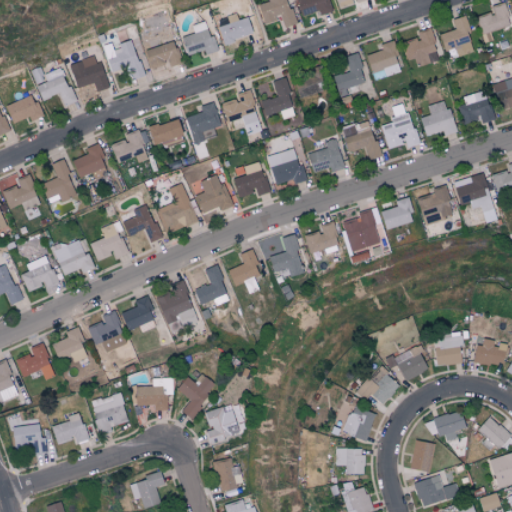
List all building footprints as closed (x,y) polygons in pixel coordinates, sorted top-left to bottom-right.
[(267,0),(268,2),(257,5),(263,25),(279,21),(280,28),(293,24),(286,0),(267,0)] [(318,16),(332,11),(328,0),(294,0),(300,17),(317,12),(318,16)] [(335,0),(338,8),(354,3),(354,4),(364,0),(335,0)] [(480,34),(509,24),(502,2),(488,6),(490,11),(474,16),(480,34)] [(214,20),(223,44),(252,33),(246,17),(237,21),(234,13),(214,20)] [(443,51),(453,48),(455,56),(472,52),(463,15),(451,18),(454,29),(438,33),(443,51)] [(191,25),(193,33),(180,36),(186,55),(203,49),(204,54),(217,50),(212,35),(208,36),(204,21),(191,25)] [(400,42),(406,60),(414,58),(417,66),(438,60),(428,27),(416,31),(417,37),(400,42)] [(131,78),(142,75),(131,39),(118,43),(120,51),(114,53),(111,43),(102,45),(110,72),(128,66),(131,78)] [(379,44),(381,49),(364,54),(372,80),(399,71),(395,56),(397,55),(392,39),(379,44)] [(179,63),(174,42),(144,48),(149,69),(179,63)] [(343,56),(347,71),(331,76),(338,97),(345,94),(343,88),(364,81),(355,52),(343,56)] [(67,64),(75,87),(92,82),(95,91),(106,87),(96,55),(67,64)] [(43,74),(46,81),(35,86),(41,100),(58,93),(63,106),(74,101),(60,67),(43,74)] [(325,87),(318,68),(291,78),(298,96),(325,87)] [(511,76),(490,84),(498,109),(511,104),(511,76)] [(271,81),(275,96),(259,101),(264,116),(279,111),(281,119),(294,116),(283,77),(271,81)] [(220,102),(224,121),(241,118),(243,126),(257,123),(249,89),(235,92),(237,98),(220,102)] [(461,96),(463,105),(457,106),(461,124),(491,118),(485,91),(461,96)] [(41,116),(32,94),(5,105),(12,123),(28,116),(30,120),(41,116)] [(428,114),(418,117),(423,135),(442,130),(443,135),(454,131),(445,99),(426,105),(428,114)] [(198,106),(200,112),(184,117),(193,143),(215,136),(212,127),(219,125),(211,102),(198,106)] [(386,148),(403,143),(403,146),(416,143),(408,112),(388,117),(390,122),(380,125),(386,148)] [(181,136),(176,119),(148,126),(152,144),(181,136)] [(339,128),(346,152),(364,147),(367,159),(378,156),(368,119),(339,128)] [(109,144),(118,165),(145,154),(136,129),(123,134),(125,138),(109,144)] [(291,147),(286,135),(268,142),(272,154),(291,147)] [(305,154),(312,173),(328,167),(329,172),(343,167),(333,138),(323,142),(325,147),(305,154)] [(84,148),(86,153),(70,160),(77,177),(105,166),(96,143),(84,148)] [(305,180),(301,164),(296,165),(293,149),(266,155),(272,184),(291,180),(292,183),(305,180)] [(39,183),(47,204),(74,193),(61,158),(49,163),(55,178),(39,183)] [(231,179),(238,198),(255,192),(256,195),(268,191),(258,161),(242,166),(245,174),(231,179)] [(511,161),(506,163),(507,170),(491,174),(495,193),(511,189),(511,161)] [(457,204),(468,202),(470,208),(479,206),(483,222),(494,219),(483,172),(451,180),(457,204)] [(201,213),(218,205),(219,210),(230,206),(217,173),(198,181),(202,192),(193,195),(201,213)] [(21,203),(23,209),(39,204),(28,174),(16,178),(18,185),(1,191),(8,208),(21,203)] [(195,222),(180,183),(167,188),(172,202),(155,209),(164,234),(195,222)] [(431,188),(432,192),(415,197),(423,224),(452,215),(443,184),(431,188)] [(394,200),(395,206),(379,210),(384,228),(412,221),(406,197),(394,200)] [(159,237),(146,204),(118,215),(127,236),(143,230),(148,242),(159,237)] [(340,223),(350,251),(379,241),(367,209),(356,213),(357,217),(340,223)] [(307,252),(323,248),(324,253),(339,249),(331,221),(317,225),(318,230),(302,234),(307,252)] [(88,243),(95,260),(113,252),(115,256),(126,252),(114,222),(98,228),(102,237),(88,243)] [(284,251),(267,256),(272,271),(286,267),(289,275),(302,271),(291,234),(280,237),(284,251)] [(94,268),(81,236),(51,249),(62,275),(79,268),(81,273),(94,268)] [(233,285),(257,274),(253,265),(257,263),(250,248),(238,254),(241,263),(226,270),(233,285)] [(56,284),(47,256),(25,263),(27,271),(20,273),(26,291),(43,286),(43,288),(56,284)] [(0,266),(0,294),(4,293),(8,304),(18,300),(6,264),(0,266)] [(203,269),(208,284),(193,289),(198,304),(212,299),(214,304),(227,300),(215,265),(203,269)] [(165,324),(178,318),(181,326),(196,320),(180,281),(169,285),(171,291),(154,298),(165,324)] [(133,300),(135,306),(119,312),(126,330),(153,319),(145,296),(133,300)] [(100,314),(102,322),(87,326),(92,343),(121,334),(114,310),(100,314)] [(72,361),(86,357),(76,326),(63,331),(66,337),(50,343),(56,361),(70,356),(72,361)] [(461,362),(457,333),(431,336),(435,366),(461,362)] [(505,344),(495,342),(495,340),(482,338),(480,345),(475,344),(472,361),(501,366),(505,344)] [(392,355),(401,379),(427,370),(417,345),(392,355)] [(0,401),(18,394),(3,359),(0,360),(0,401)] [(381,404),(397,383),(375,366),(355,392),(364,399),(368,394),(381,404)] [(180,412),(191,419),(214,383),(200,374),(194,382),(185,376),(176,390),(189,399),(180,412)] [(151,386),(134,386),(135,405),(153,404),(153,410),(166,410),(165,394),(171,394),(170,378),(151,378),(151,386)] [(98,434),(110,431),(109,426),(127,421),(119,392),(89,401),(98,434)] [(204,430),(208,444),(238,435),(229,404),(203,412),(208,429),(204,430)] [(364,440),(373,415),(350,406),(341,431),(364,440)] [(444,441),(456,438),(454,430),(463,428),(459,411),(424,419),(428,436),(442,433),(444,441)] [(55,443),(73,438),(74,443),(86,439),(79,412),(66,415),(68,421),(51,425),(55,443)] [(495,452),(509,434),(487,416),(476,430),(485,437),(482,441),(495,452)] [(32,453),(46,452),(44,434),(39,435),(38,424),(11,426),(13,449),(31,447),(32,453)] [(408,467),(426,472),(433,443),(414,439),(408,467)] [(362,448),(334,447),(334,465),(344,465),(344,473),(361,474),(362,448)] [(511,451),(487,458),(495,487),(511,482),(511,451)] [(235,487),(227,457),(211,461),(219,491),(235,487)] [(142,476),(143,479),(128,485),(133,499),(139,497),(142,508),(159,502),(154,487),(163,484),(158,470),(142,476)] [(420,506),(457,494),(454,483),(441,487),(437,475),(412,483),(420,506)] [(344,511),(365,511),(370,511),(364,486),(340,493),(344,511)] [(478,497),(481,511),(499,507),(496,493),(478,497)] [(254,511),(253,507),(244,509),(241,499),(224,503),(226,511),(254,511)] [(62,511),(59,501),(44,506),(46,511),(62,511)]
